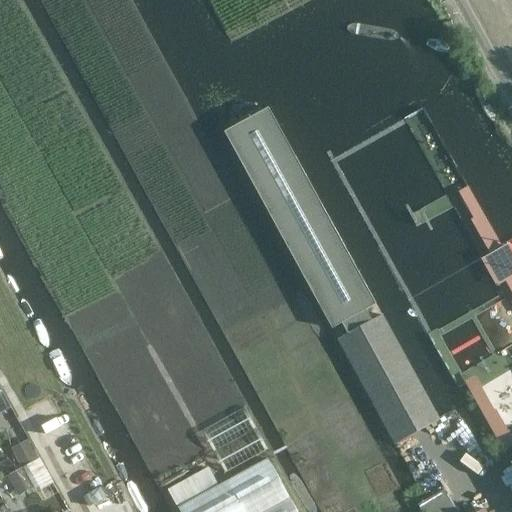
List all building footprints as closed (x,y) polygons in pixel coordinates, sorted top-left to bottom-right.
[(337,339),(395,445),(439,421),(381,315),(372,321),(366,311),(376,305),(268,108),(224,133),(332,329),(342,324),(347,334),(337,339)] [(511,253),(508,247),(504,249),(468,187),(461,191),(473,212),(470,214),(493,253),(481,259),(497,286),(509,280),(511,285),(511,253)] [(21,465),(40,454),(30,436),(11,447),(21,465)] [(28,462),(38,481),(49,475),(39,457),(28,462)] [(167,491),(178,511),(296,511),(268,459),(220,486),(210,467),(167,491)] [(17,494),(37,483),(27,464),(7,475),(17,494)] [(485,511),(484,508),(477,511),(456,511),(443,489),(417,505),(421,511),(485,511)]
